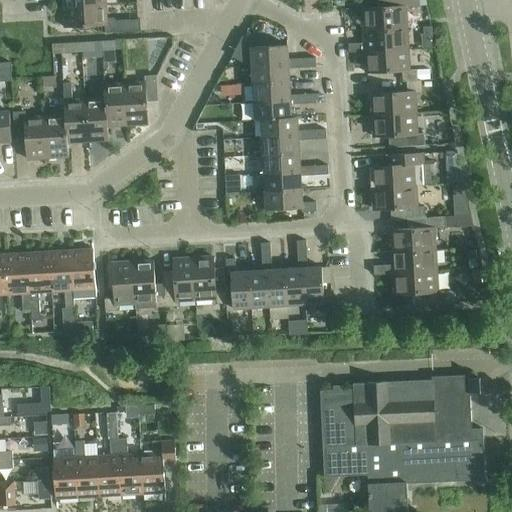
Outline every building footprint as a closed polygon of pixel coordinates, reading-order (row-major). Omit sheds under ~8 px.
[(106,7),(105,0),(64,0),(65,9),(106,7)] [(363,10),(364,32),(405,29),(404,9),(419,8),(419,6),(418,0),(384,0),(385,9),(363,10)] [(107,23),(106,7),(65,9),(66,29),(106,27),(106,34),(141,32),(141,21),(107,23)] [(365,54),(406,51),(405,29),(364,32),(365,45),(350,46),(351,54),(365,54)] [(103,52),(116,51),(116,42),(103,43),(103,52)] [(82,53),(96,52),(95,43),(82,44),(82,53)] [(70,53),(82,53),(82,44),(70,44),(70,53)] [(251,49),(252,68),(315,65),(315,60),(288,61),(287,47),(251,49)] [(401,74),(402,83),(417,82),(416,72),(407,72),(406,51),(365,54),(366,76),(401,74)] [(316,69),(315,65),(252,68),(253,86),(289,84),(288,70),(316,69)] [(429,71),(416,72),(417,82),(429,81),(429,71)] [(43,77),(41,77),(42,87),(55,86),(54,76),(43,77)] [(145,85),(125,86),(127,126),(148,125),(147,103),(158,103),(156,77),(145,78),(145,85)] [(372,96),(373,117),(414,114),(413,95),(421,95),(421,83),(417,83),(417,82),(402,83),(402,85),(406,85),(407,94),(372,96)] [(85,102),(72,103),(71,83),(63,83),(64,103),(65,118),(66,144),(67,144),(87,143),(85,102)] [(290,97),(289,84),(253,86),(254,104),(317,100),(317,95),(290,97)] [(106,127),(107,127),(127,126),(125,86),(104,87),(105,101),(106,127)] [(255,122),(261,122),(291,119),(290,106),(317,104),(317,100),(254,104),(255,122)] [(106,127),(105,101),(85,102),(87,143),(108,142),(107,127),(106,127)] [(0,144),(12,144),(10,112),(0,112),(0,144)] [(26,160),(47,159),(45,118),(26,119),(26,113),(14,114),(15,139),(25,139),(26,160)] [(414,114),(373,117),(374,137),(374,140),(397,138),(397,149),(409,148),(424,148),(424,137),(424,135),(415,136),(414,114)] [(66,144),(65,118),(45,118),(47,159),(68,158),(67,144),(66,144)] [(261,122),(262,141),(326,138),(326,131),(298,132),(297,119),(291,119),(261,122)] [(326,141),(326,138),(262,141),(262,159),(300,157),(299,142),(326,141)] [(372,168),(373,190),(414,188),(422,187),(421,155),(392,157),(392,167),(372,168)] [(300,169),(300,157),(262,159),(263,176),(328,173),(328,167),(300,169)] [(301,178),(328,176),(328,173),(263,176),(264,194),(302,192),(301,178)] [(415,209),(414,188),(373,190),(374,212),(394,211),(395,222),(411,221),(424,220),(424,217),(424,208),(415,209)] [(302,204),(302,192),(264,194),(265,212),(302,210),(302,214),(316,213),(315,204),(302,204)] [(467,204),(453,205),(454,216),(470,215),(468,205),(467,204)] [(432,230),(441,229),(445,229),(445,216),(424,217),(424,220),(411,221),(411,230),(391,231),(392,253),(434,250),(432,230)] [(298,270),(285,271),(287,308),(305,306),(301,242),(296,243),(298,270)] [(306,242),(301,242),(305,306),(324,305),(321,269),(307,270),(306,242)] [(270,244),(265,245),(269,309),(287,308),(285,271),(272,272),(270,244)] [(262,273),(249,273),(251,310),(269,309),(265,245),(260,245),(262,273)] [(93,249),(72,250),(74,298),(96,297),(93,249)] [(75,307),(74,298),(72,250),(50,251),(52,292),(65,291),(66,307),(75,307)] [(435,272),(434,250),(392,253),(393,267),(373,268),(374,276),(394,275),(435,272)] [(476,250),(468,251),(468,268),(477,268),(476,250)] [(39,293),(52,292),(50,251),(28,253),(32,309),(31,309),(32,320),(40,319),(40,309),(39,293)] [(23,310),(31,309),(32,309),(28,253),(7,254),(9,295),(22,294),(23,310)] [(0,295),(9,295),(7,254),(0,254),(0,295)] [(214,260),(193,261),(196,302),(212,301),(212,306),(226,305),(224,270),(215,271),(214,260)] [(174,297),(165,298),(165,307),(165,309),(179,309),(178,303),(196,302),(193,261),(172,262),(174,297)] [(232,311),(251,310),(249,273),(235,274),(234,261),(225,261),(226,276),(230,275),(232,311)] [(154,263),(132,265),(135,306),(135,309),(165,307),(165,298),(156,298),(154,263)] [(119,307),(135,306),(132,265),(111,266),(114,301),(105,302),(105,313),(119,313),(119,307)] [(481,270),(473,271),(475,286),(484,284),(481,270)] [(436,293),(435,272),(394,275),(395,297),(430,295),(430,306),(445,305),(445,292),(436,293)] [(76,331),(76,322),(76,317),(65,318),(65,331),(76,331)] [(76,322),(76,331),(77,331),(93,330),(93,321),(76,322)] [(305,322),(288,323),(289,335),(305,334),(305,322)] [(181,326),(165,326),(165,338),(165,340),(181,340),(181,337),(181,326)] [(482,429),(471,429),(469,394),(480,393),(480,378),(469,379),(469,376),(431,378),(431,381),(353,384),(353,390),(320,392),(324,478),(372,476),(372,485),(367,485),(368,511),(407,511),(406,483),(416,483),(473,481),(473,479),(484,478),(482,429)] [(41,404),(38,404),(38,414),(46,414),(46,411),(51,411),(51,403),(50,386),(41,387),(40,387),(41,404)] [(139,414),(156,413),(155,405),(138,406),(139,414)] [(85,413),(74,414),(75,427),(85,427),(85,413)] [(52,415),(52,424),(69,423),(69,414),(52,415)] [(10,417),(4,417),(0,417),(0,426),(11,425),(10,417)] [(47,422),(33,423),(33,437),(48,436),(47,422)] [(118,427),(106,428),(107,439),(110,439),(119,438),(118,427)] [(100,496),(122,495),(119,438),(110,439),(111,455),(98,456),(100,496)] [(122,495),(144,494),(141,454),(128,455),(127,438),(119,438),(122,495)] [(47,439),(32,439),(33,454),(48,453),(47,439)] [(79,498),(100,496),(98,456),(85,457),(84,440),(76,441),(76,448),(79,498)] [(166,493),(164,464),(176,464),(175,441),(163,441),(153,441),(154,453),(141,454),(144,494),(166,493)] [(54,450),(54,459),(57,499),(79,498),(76,448),(54,450)] [(0,460),(13,460),(12,451),(0,451),(0,460)] [(0,469),(13,468),(13,460),(0,460),(0,482),(14,482),(14,481),(0,481),(0,469)] [(15,505),(15,496),(14,482),(0,482),(0,504),(0,505),(0,506),(15,505)] [(49,483),(39,484),(40,498),(50,498),(49,483)] [(34,500),(23,501),(23,509),(35,508),(34,500)]
